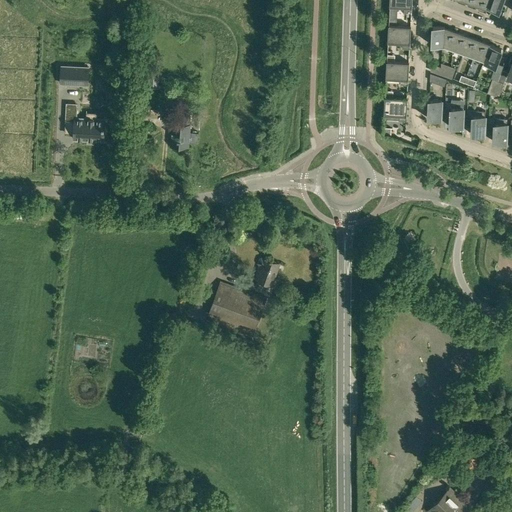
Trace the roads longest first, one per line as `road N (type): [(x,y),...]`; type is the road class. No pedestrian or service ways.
road 1 (unclassified): [(269,183),(214,200),(0,191)]
road 2 (primary): [(344,511),(344,256)]
road 3 (residential): [(422,4),(418,124),(511,164)]
road 4 (unclassified): [(511,324),(463,286),(457,258),(469,207)]
